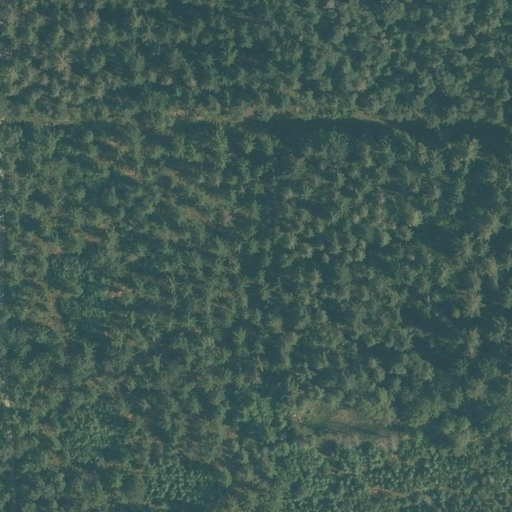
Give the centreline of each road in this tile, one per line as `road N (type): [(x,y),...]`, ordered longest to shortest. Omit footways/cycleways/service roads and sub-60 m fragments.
road 1 (track): [(0,120),(292,121)]
road 2 (track): [(292,121),(511,122)]
road 3 (track): [(292,121),(295,0)]
